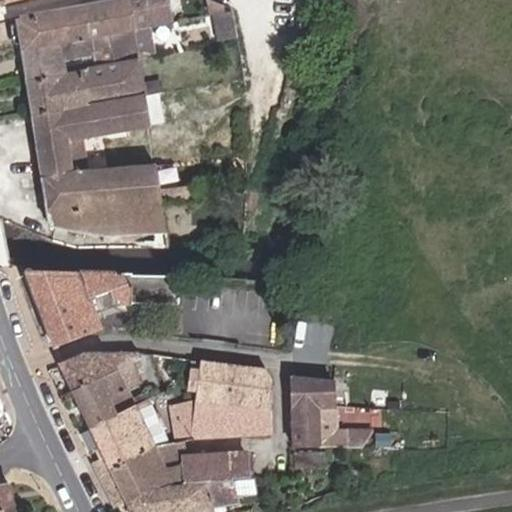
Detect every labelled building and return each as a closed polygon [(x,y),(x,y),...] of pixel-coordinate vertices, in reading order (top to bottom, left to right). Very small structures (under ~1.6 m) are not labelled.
[(141,86),(132,29),(126,0),(125,0),(17,19),(46,209),(161,205),(155,165),(74,172),(69,144),(148,131),(143,95),(159,92),(158,82),(141,86)] [(126,0),(132,29),(171,21),(167,0),(126,0)] [(313,10),(300,10),(300,18),(313,17),(313,10)] [(230,13),(212,16),(216,42),(234,39),(230,13)] [(161,205),(47,209),(49,227),(79,234),(162,234),(161,205)] [(147,273),(27,272),(22,274),(54,349),(102,329),(95,312),(102,309),(100,303),(118,298),(121,302),(178,302),(177,275),(147,273)] [(61,363),(74,389),(141,362),(138,357),(84,355),(61,363)] [(164,368),(161,358),(152,357),(157,371),(164,368)] [(196,433),(272,434),(272,378),(265,368),(201,362),(192,361),(189,388),(199,389),(198,399),(176,418),(177,442),(196,433)] [(144,371),(141,362),(74,389),(92,425),(135,407),(129,391),(142,386),(137,374),(144,371)] [(294,377),(293,448),(318,447),(318,404),(334,404),(336,381),(294,377)] [(135,407),(92,425),(106,453),(92,460),(110,496),(123,490),(128,498),(231,478),(243,476),(243,451),(184,452),(186,463),(167,470),(162,461),(139,414),(147,410),(144,403),(135,407)] [(184,452),(162,461),(167,470),(186,463),(184,452)] [(295,452),(295,468),(321,469),(321,452),(295,452)] [(231,478),(128,498),(134,511),(169,511),(209,507),(208,497),(225,495),(227,505),(237,504),(236,495),(256,493),(256,478),(248,478),(231,482),(231,478)] [(114,505),(128,498),(123,490),(110,496),(114,505)] [(209,507),(227,505),(225,495),(208,497),(209,507)]
